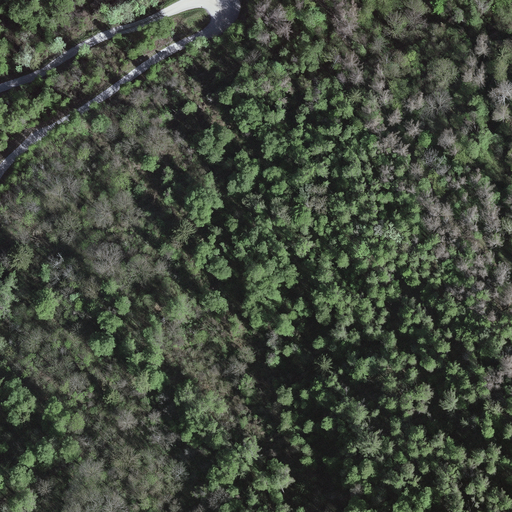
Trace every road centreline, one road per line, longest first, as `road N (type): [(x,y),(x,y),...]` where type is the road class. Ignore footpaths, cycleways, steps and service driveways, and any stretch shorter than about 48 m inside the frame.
road 1 (track): [(224,0),(220,30),(152,62),(29,145),(0,177)]
road 2 (track): [(0,86),(197,0)]
